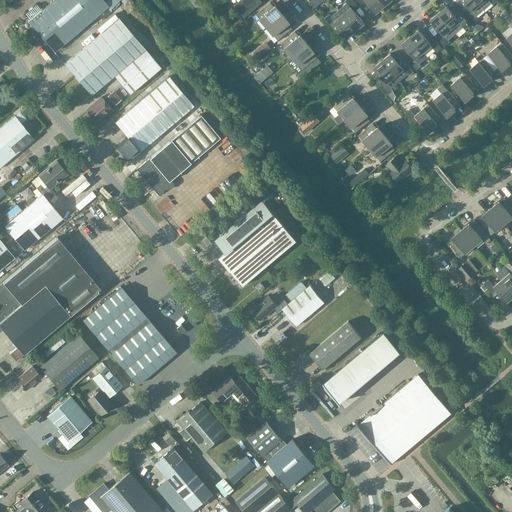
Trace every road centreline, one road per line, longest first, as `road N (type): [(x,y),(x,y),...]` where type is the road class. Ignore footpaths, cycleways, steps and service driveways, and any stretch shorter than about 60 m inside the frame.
road 1 (tertiary): [(236,334),(0,38)]
road 2 (unclassified): [(236,334),(81,464),(50,468),(0,414)]
road 3 (residential): [(511,168),(424,233),(493,323),(511,318)]
road 4 (residential): [(347,62),(427,151),(511,84)]
road 5 (tertiary): [(370,511),(367,487),(236,334)]
